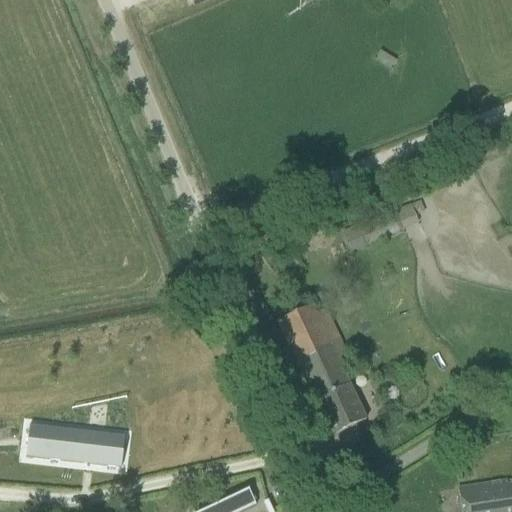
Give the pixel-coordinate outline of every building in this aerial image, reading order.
[(323,210),(297,220),(304,236),(330,226),(323,210)] [(356,228),(363,246),(402,230),(394,213),(356,228)] [(311,308),(277,324),(331,438),(365,422),(344,378),(359,371),(333,316),(318,323),(311,308)] [(28,427),(25,459),(120,470),(124,438),(28,427)] [(511,511),(511,481),(457,490),(460,511),(511,511)] [(204,511),(245,511),(255,507),(247,492),(204,511)]
